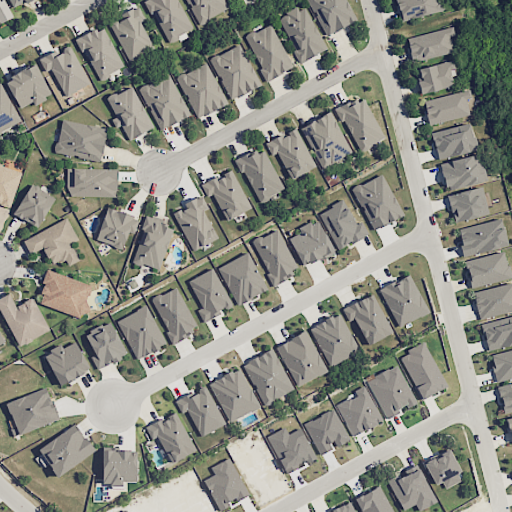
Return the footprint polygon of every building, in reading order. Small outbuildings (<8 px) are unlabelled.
[(0,0),(0,23),(12,18),(2,0),(0,0)] [(7,0),(12,9),(29,0),(7,0)] [(191,31),(177,0),(146,0),(165,42),(191,31)] [(228,8),(223,0),(184,0),(199,25),(228,8)] [(308,0),(324,35),(355,22),(345,0),(308,0)] [(442,12),(439,0),(395,0),(400,20),(442,12)] [(299,63),(325,50),(303,5),(277,17),(299,63)] [(139,21),(144,19),(137,6),(119,15),(121,20),(110,26),(128,61),(153,48),(139,21)] [(244,37),(266,80),(292,67),(270,24),(244,37)] [(123,67),(102,26),(76,39),(98,80),(123,67)] [(405,38),(411,62),(454,52),(450,36),(454,35),(452,27),(405,38)] [(64,97),(89,84),(68,44),(38,60),(45,73),(50,70),(64,97)] [(229,100),(259,86),(240,44),(210,59),(229,100)] [(417,68),(419,79),(416,79),(420,94),(457,85),(451,60),(417,68)] [(226,103),(205,62),(175,78),(197,119),(226,103)] [(4,79),(19,108),(32,101),(34,104),(50,96),(35,64),(4,79)] [(189,115),(168,74),(138,89),(160,130),(189,115)] [(0,130),(20,121),(0,82),(0,130)] [(106,98),(115,117),(112,119),(116,128),(121,126),(128,140),(152,128),(131,85),(106,98)] [(470,98),(468,90),(422,100),(428,125),(469,115),(466,100),(470,98)] [(357,151),(383,139),(363,96),(337,108),(357,151)] [(350,155),(331,112),(300,125),(319,168),(350,155)] [(99,162),(106,129),(61,119),(54,152),(99,162)] [(476,150),(468,123),(429,133),(436,160),(476,150)] [(288,179),(313,169),(297,129),(266,141),(271,156),(278,153),(288,179)] [(237,158),(256,202),(282,191),(264,147),(237,158)] [(486,181),(479,153),(438,163),(445,191),(486,181)] [(0,205),(9,208),(21,171),(0,165),(0,205)] [(116,197),(116,169),(67,168),(66,196),(116,197)] [(250,209),(232,170),(200,185),(206,197),(213,194),(225,221),(250,209)] [(351,188),(372,230),(402,216),(382,174),(351,188)] [(54,199),(31,184),(12,213),(36,228),(54,199)] [(447,194),(452,222),(487,215),(482,187),(447,194)] [(192,252),(217,239),(203,211),(207,209),(200,195),(182,204),(184,207),(172,213),(192,252)] [(355,225),(343,200),(318,213),(337,249),(366,234),(361,223),(355,225)] [(95,240),(122,249),(128,232),(133,234),(138,218),(106,207),(95,240)] [(158,270),(173,225),(146,216),(131,261),(158,270)] [(22,239),(29,254),(42,248),(50,265),(64,259),(67,266),(78,260),(70,243),(76,240),(66,218),(22,239)] [(456,229),(463,256),(506,246),(499,218),(456,229)] [(288,238),(302,267),(333,252),(317,219),(297,229),(299,233),(288,238)] [(299,270),(275,229),(250,243),(274,284),(299,270)] [(464,260),(470,288),(510,279),(504,251),(464,260)] [(217,267),(235,305),(266,291),(248,252),(217,267)] [(187,280),(201,309),(197,311),(202,321),(232,307),(212,268),(187,280)] [(92,286),(47,270),(38,293),(42,294),(38,303),(79,318),(81,311),(83,311),(92,286)] [(378,289),(398,327),(428,312),(408,274),(378,289)] [(478,319),(511,310),(511,282),(471,292),(478,319)] [(197,329),(175,287),(150,300),(172,342),(197,329)] [(353,320),(367,346),(392,332),(371,293),(341,309),(348,322),(353,320)] [(33,297),(14,306),(8,294),(0,297),(0,310),(16,346),(48,332),(33,297)] [(165,345),(146,305),(115,320),(135,360),(165,345)] [(359,352),(338,313),(309,328),(329,367),(359,352)] [(511,344),(511,315),(480,323),(487,351),(511,344)] [(96,369),(126,356),(110,321),(84,333),(94,355),(90,356),(96,369)] [(275,345),(295,387),(325,372),(306,331),(275,345)] [(58,385),(89,371),(75,341),(61,348),(60,345),(43,353),(58,385)] [(399,355),(420,400),(445,388),(425,343),(399,355)] [(293,390),(270,349),(241,364),(264,406),(293,390)] [(511,377),(511,349),(489,355),(496,382),(511,377)] [(415,403),(396,365),(386,371),(388,375),(377,381),(376,377),(367,381),(385,418),(407,407),(407,408),(415,403)] [(208,385),(229,423),(259,406),(237,368),(208,385)] [(511,410),(511,382),(497,385),(502,412),(511,410)] [(351,436),(381,422),(364,385),(353,391),(356,395),(336,405),(351,436)] [(186,411),(199,437),(224,424),(205,386),(174,402),(180,414),(186,411)] [(57,421),(46,388),(6,401),(16,434),(57,421)] [(348,440),(332,408),(303,423),(318,455),(333,448),(333,447),(348,440)] [(195,451),(174,413),(160,421),(159,419),(143,428),(150,440),(156,437),(170,464),(195,451)] [(94,452),(75,423),(35,450),(45,466),(48,464),(56,477),(94,452)] [(300,429),(287,435),(284,429),(268,436),(285,473),(297,468),(296,465),(313,458),(300,429)] [(136,450),(102,450),(101,485),(121,486),(121,482),(135,482),(136,450)] [(441,482),(444,488),(461,481),(449,450),(423,460),(433,485),(441,482)] [(210,466),(214,475),(205,479),(218,511),(229,506),(227,503),(246,495),(231,458),(210,466)] [(435,503),(419,468),(388,482),(401,510),(414,505),(417,511),(435,503)] [(392,511),(379,485),(354,498),(361,511),(392,511)] [(354,511),(349,500),(325,511),(354,511)]
